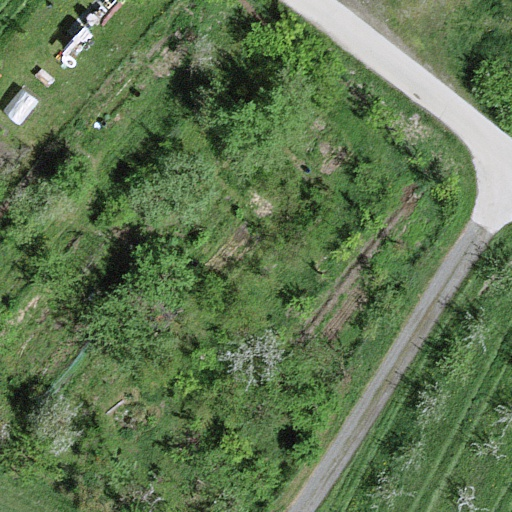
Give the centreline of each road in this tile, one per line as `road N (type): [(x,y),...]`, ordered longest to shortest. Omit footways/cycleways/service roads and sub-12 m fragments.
road 1 (track): [(511,157),(290,511)]
road 2 (track): [(511,156),(309,0)]
